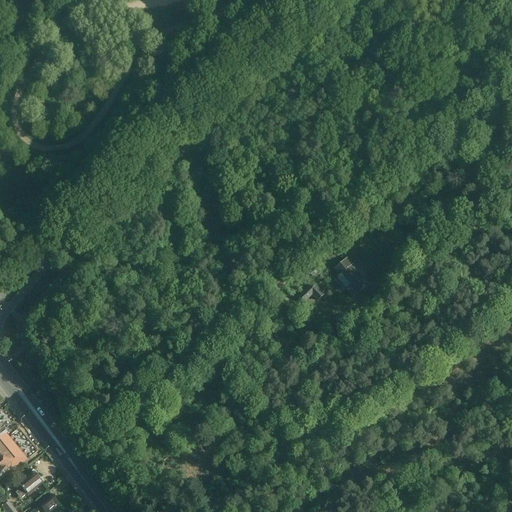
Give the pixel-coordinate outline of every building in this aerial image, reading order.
[(347,259),(335,269),(340,275),(339,276),(348,286),(346,288),(353,297),(368,285),(363,279),(356,271),(357,271),(352,265),(347,259)] [(309,286),(297,297),(303,304),(312,296),(317,302),(324,295),(315,286),(312,289),(309,286)] [(0,480),(22,463),(1,437),(3,436),(0,432),(0,480)] [(21,488),(15,493),(20,499),(24,497),(27,495),(28,496),(34,491),(33,490),(42,483),(38,478),(39,477),(36,473),(35,474),(32,470),(17,483),(21,488)] [(38,505),(35,507),(35,508),(30,511),(38,511),(42,510),(44,511),(48,511),(59,504),(51,495),(38,505)] [(1,506),(5,511),(16,511),(8,501),(1,506)]
